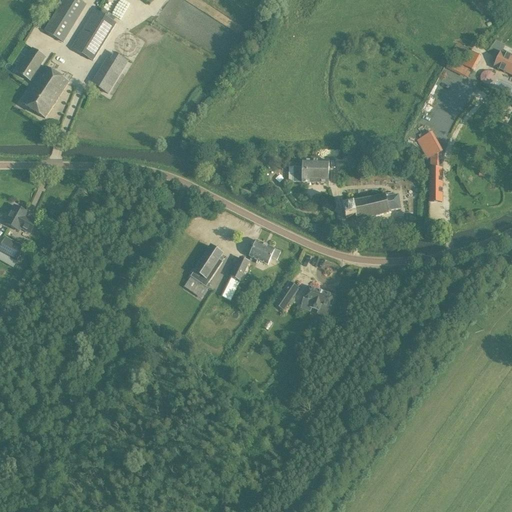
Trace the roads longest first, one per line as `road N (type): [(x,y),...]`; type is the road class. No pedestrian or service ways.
road 1 (tertiary): [(511,231),(419,260),(354,259),(147,170),(0,165)]
road 2 (track): [(0,456),(188,185)]
